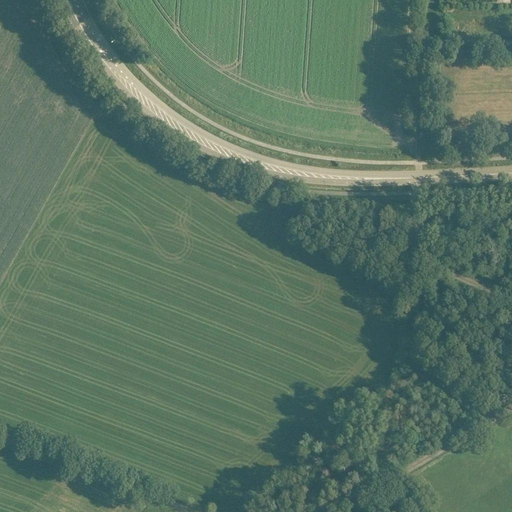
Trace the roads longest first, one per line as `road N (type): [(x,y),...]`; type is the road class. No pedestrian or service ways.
road 1 (tertiary): [(511,172),(326,173),(215,146),(122,80),(68,0)]
road 2 (unclassified): [(332,511),(511,407)]
road 3 (unclassified): [(0,439),(192,511)]
road 4 (track): [(427,0),(416,178)]
road 5 (track): [(511,300),(428,256),(416,225),(416,178)]
